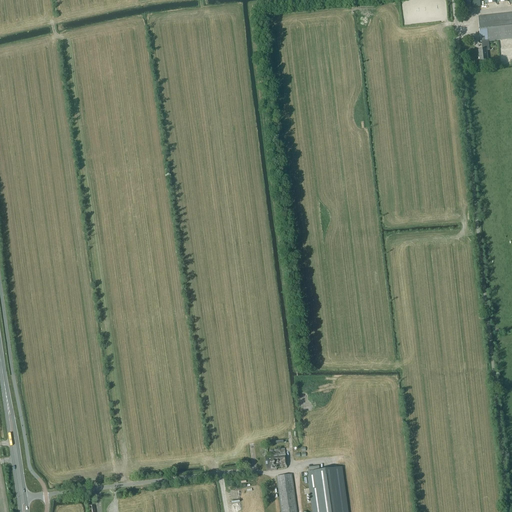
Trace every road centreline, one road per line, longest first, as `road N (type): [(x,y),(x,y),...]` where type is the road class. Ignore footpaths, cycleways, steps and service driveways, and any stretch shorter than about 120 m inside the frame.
road 1 (unclassified): [(508,511),(451,0)]
road 2 (tertiary): [(24,511),(0,347)]
